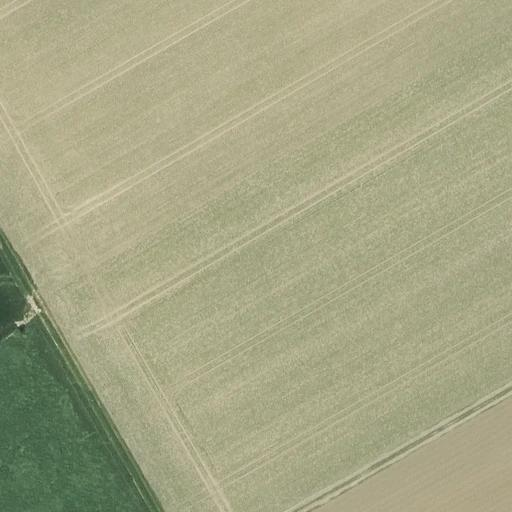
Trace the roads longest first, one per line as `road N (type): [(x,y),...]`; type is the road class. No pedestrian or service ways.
road 1 (track): [(0,222),(166,511)]
road 2 (track): [(511,389),(301,511)]
